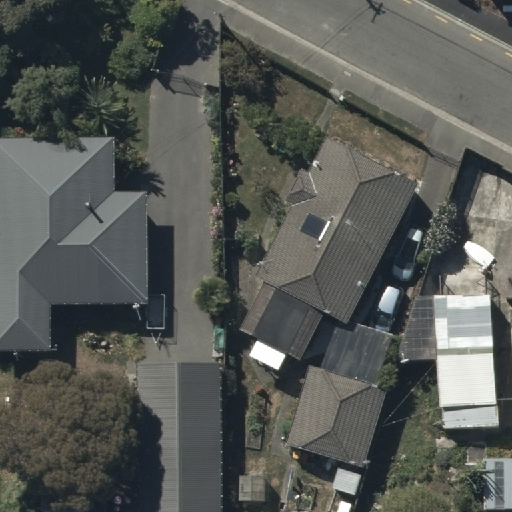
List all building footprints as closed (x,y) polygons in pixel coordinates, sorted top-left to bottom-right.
[(115,146),(0,149),(0,363),(49,364),(49,319),(147,319),(147,208),(115,208),(115,146)] [(415,194),(330,148),(311,185),(306,182),(289,213),(294,216),(255,287),(264,292),(238,339),(256,349),(246,367),(280,386),(290,367),(297,371),(323,323),(339,332),(415,194)] [(493,302),(434,304),(437,417),(445,416),(445,434),(497,432),(493,302)] [(222,511),(222,370),(135,371),(136,511),(222,511)] [(386,400),(309,374),(284,454),(361,478),(386,400)] [(511,511),(511,461),(484,462),(486,511),(511,511)]
